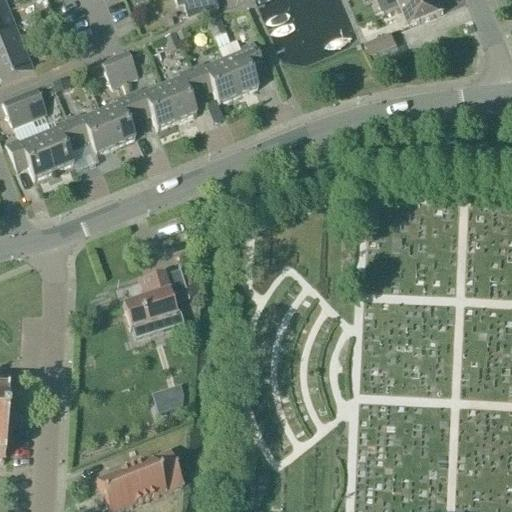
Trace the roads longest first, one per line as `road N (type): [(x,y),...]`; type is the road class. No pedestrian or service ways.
road 1 (tertiary): [(48,243),(318,130),(510,94)]
road 2 (residential): [(43,511),(53,304),(48,243)]
